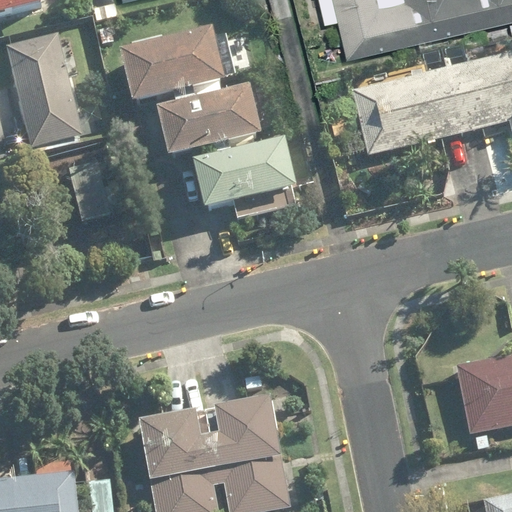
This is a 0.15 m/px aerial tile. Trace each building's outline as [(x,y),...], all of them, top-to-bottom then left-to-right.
[(0,0),(0,26),(40,19),(36,0),(0,0)] [(511,0),(315,0),(322,22),(331,19),(342,58),(511,19),(511,0)] [(166,105),(168,115),(152,119),(163,167),(206,157),(209,171),(187,176),(198,221),(231,214),(234,227),(293,213),(278,150),(227,162),(225,153),(255,146),(244,97),(221,103),(207,41),(116,63),(128,114),(166,105)] [(349,98),(365,162),(507,128),(510,141),(511,141),(511,46),(508,47),(511,59),(349,98)] [(79,144),(57,48),(8,60),(30,155),(79,144)] [(123,219),(106,160),(62,172),(79,231),(123,219)] [(511,362),(454,375),(468,443),(511,433),(511,362)] [(289,511),(270,408),(207,420),(212,446),(194,450),(189,424),(134,434),(148,511),(289,511)] [(112,511),(111,487),(89,488),(89,511),(112,511)] [(69,511),(68,490),(0,495),(0,511),(69,511)] [(511,511),(511,502),(480,510),(480,511),(511,511)]
